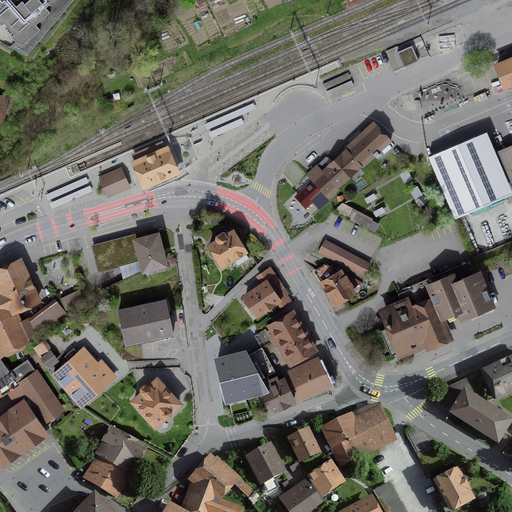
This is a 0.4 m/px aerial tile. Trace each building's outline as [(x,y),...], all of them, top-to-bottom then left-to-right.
[(0,0),(0,41),(27,55),(73,0),(0,0)] [(418,61),(412,46),(397,52),(404,67),(418,61)] [(511,59),(497,66),(504,84),(505,86),(511,82),(511,59)] [(348,72),(323,84),(325,90),(351,78),(348,72)] [(352,81),(325,92),(328,97),(354,86),(352,81)] [(0,122),(9,125),(12,112),(3,110),(6,98),(0,96),(0,122)] [(205,124),(208,130),(240,117),(256,110),(253,104),(205,124)] [(241,119),(209,133),(211,138),(243,124),(241,119)] [(307,175),(313,181),(326,196),(373,153),(377,157),(380,154),(378,152),(391,141),(379,127),(373,125),(331,165),(329,163),(327,165),(323,161),(307,175)] [(477,136),(429,156),(455,218),(504,197),(477,136)] [(132,155),(135,161),(149,155),(164,149),(162,143),(132,155)] [(511,144),(489,155),(504,189),(511,186),(511,144)] [(143,191),(180,175),(168,147),(164,149),(149,155),(135,161),(131,163),(143,191)] [(99,178),(107,198),(130,188),(125,178),(121,168),(103,176),(99,178)] [(86,177),(46,194),(48,200),(88,183),(86,177)] [(326,196),(313,181),(296,197),(306,207),(316,198),(320,202),(326,196)] [(90,186),(50,204),(52,209),(92,191),(90,186)] [(368,228),(371,221),(353,211),(349,218),(368,228)] [(165,265),(157,230),(134,235),(141,259),(143,271),(165,265)] [(216,236),(215,238),(217,241),(209,245),(212,249),(211,252),(213,255),(216,256),(222,265),(234,258),(238,264),(248,258),(244,252),(245,251),(233,231),(227,235),(225,232),(222,232),(216,236)] [(99,270),(141,259),(134,235),(111,241),(111,243),(112,245),(103,247),(98,249),(94,250),(99,270)] [(325,241),(319,252),(363,276),(369,264),(325,241)] [(0,358),(24,348),(24,342),(38,336),(31,320),(30,319),(20,324),(14,310),(38,299),(21,261),(0,270),(0,287),(0,288),(0,358)] [(347,278),(346,275),(343,277),(340,271),(326,264),(316,270),(335,303),(352,292),(349,287),(353,285),(349,278),(347,278)] [(283,305),(290,301),(286,294),(287,293),(270,268),(258,276),(264,284),(246,297),(257,314),(278,299),(283,305)] [(441,318),(466,308),(456,281),(452,272),(427,283),(427,284),(441,318)] [(479,272),(456,281),(466,308),(474,305),(477,312),(493,306),(479,272)] [(389,322),(387,323),(388,327),(380,330),(391,357),(414,347),(427,342),(428,344),(449,336),(441,318),(427,284),(427,283),(426,282),(398,293),(402,303),(384,311),(389,322)] [(63,299),(67,308),(84,300),(80,291),(63,299)] [(57,300),(31,320),(38,336),(66,313),(57,300)] [(125,343),(173,333),(166,300),(118,311),(125,343)] [(267,331),(266,331),(272,341),(274,344),(276,343),(289,364),(315,349),(307,336),(308,335),(307,332),(305,329),(303,330),(293,312),(270,326),(271,328),(267,331)] [(270,342),(272,341),(266,331),(267,331),(266,328),(254,335),(261,348),(262,347),(270,342)] [(43,357),(50,352),(49,350),(51,349),(45,341),(34,348),(40,356),(41,355),(43,357)] [(246,356),(259,380),(275,372),(262,347),(261,348),(246,356)] [(54,372),(68,388),(70,386),(79,397),(94,384),(98,389),(113,376),(104,366),(102,368),(99,365),(95,364),(92,367),(79,351),(54,372)] [(55,359),(50,352),(43,357),(41,358),(49,368),(53,365),(51,362),(55,359)] [(264,389),(259,380),(246,356),(245,353),(218,359),(228,398),(262,390),(264,389)] [(28,359),(11,371),(29,398),(0,417),(0,464),(45,433),(36,421),(42,417),(44,420),(62,409),(28,359)] [(511,359),(484,373),(485,376),(477,379),(487,402),(511,390),(511,359)] [(0,360),(0,391),(8,387),(10,390),(17,385),(0,360)] [(328,385),(318,363),(293,374),(303,396),(328,385)] [(271,386),(264,389),(262,390),(271,410),(293,400),(284,380),(279,382),(277,377),(269,381),(271,386)] [(465,392),(485,404),(487,402),(477,379),(450,391),(443,402),(454,409),(465,392)] [(178,403),(157,380),(149,387),(147,385),(144,385),(142,387),(141,390),(143,392),(134,401),(140,407),(139,409),(143,413),(145,413),(155,424),(156,423),(160,427),(167,420),(163,416),(168,415),(170,410),(178,403)] [(511,421),(485,404),(465,392),(454,409),(451,413),(498,443),(511,421)] [(335,448),(387,422),(382,409),(364,418),(363,417),(352,422),(350,418),(325,430),(330,440),(331,440),(334,445),(331,446),(333,448),(332,449),(335,448)] [(341,460),(341,461),(394,435),(387,422),(335,448),(332,449),(338,462),(341,460)] [(426,435),(412,427),(407,432),(418,454),(433,446),(426,435)] [(115,429),(100,456),(128,473),(132,466),(140,453),(143,455),(147,446),(115,429)] [(301,459),(314,453),(315,455),(318,454),(307,433),(292,440),(301,459)] [(264,486),(285,474),(270,447),(249,458),(264,486)] [(420,457),(431,477),(432,475),(442,469),(445,468),(434,449),(420,457)] [(120,485),(128,473),(100,456),(86,479),(115,497),(121,486),(120,485)] [(216,498),(231,481),(237,474),(218,457),(197,480),(216,498)] [(321,459),(309,467),(312,472),(324,464),(321,459)] [(329,462),(307,476),(310,481),(319,494),(341,480),(329,462)] [(441,503),(445,511),(447,511),(472,499),(460,477),(462,477),(458,470),(456,471),(452,464),(445,468),(442,469),(432,475),(446,501),(441,503)] [(244,480),(237,474),(231,481),(248,497),(255,490),(244,480)] [(181,510),(188,511),(243,511),(244,511),(216,498),(197,480),(185,511),(181,509),(181,510)] [(321,497),(319,494),(310,481),(303,487),(301,484),(296,488),(296,489),(281,500),(289,511),(305,511),(308,510),(306,507),(321,497)] [(291,488),(287,481),(282,484),(284,492),(291,488)] [(403,511),(387,483),(373,491),(385,511),(403,511)] [(112,511),(95,495),(84,506),(80,502),(70,511),(112,511)] [(378,511),(373,501),(352,511),(378,511)]
